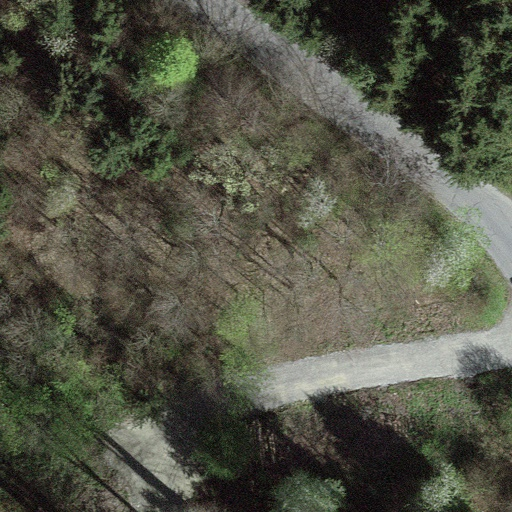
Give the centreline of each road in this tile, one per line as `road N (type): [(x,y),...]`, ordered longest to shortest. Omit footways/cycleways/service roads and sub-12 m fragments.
road 1 (track): [(154,511),(191,450),(274,378),(511,348)]
road 2 (unclassified): [(178,0),(385,130),(511,241)]
road 3 (track): [(231,408),(0,446)]
